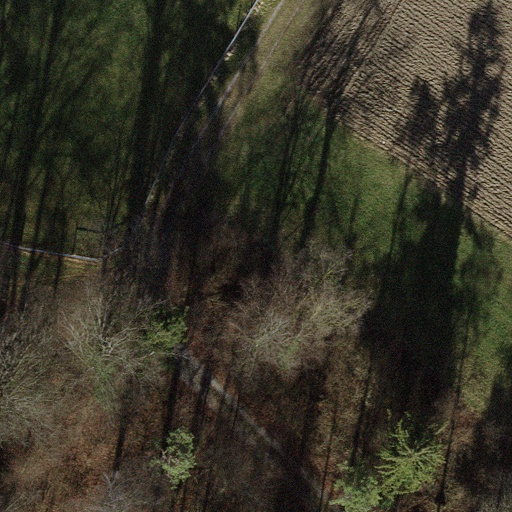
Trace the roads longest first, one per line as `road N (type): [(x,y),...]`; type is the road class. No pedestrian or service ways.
road 1 (track): [(304,0),(177,208),(150,316)]
road 2 (track): [(150,316),(341,511)]
road 3 (track): [(0,267),(150,316)]
